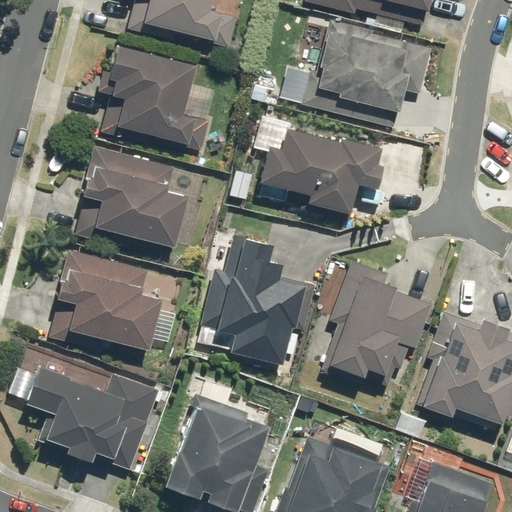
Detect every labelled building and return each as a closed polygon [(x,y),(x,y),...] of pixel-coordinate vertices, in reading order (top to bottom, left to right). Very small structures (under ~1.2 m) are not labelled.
[(212,0),(130,0),(124,26),(227,52),(237,12),(211,5),(212,0)] [(305,0),(424,30),(432,0),(305,0)] [(319,70),(311,68),(302,102),(396,126),(406,87),(421,91),(434,42),(332,16),(319,70)] [(198,60),(121,40),(98,128),(201,154),(210,116),(185,110),(198,60)] [(383,144),(288,122),(283,143),(268,140),(260,176),(311,188),(308,200),(352,210),(359,179),(381,184),(386,162),(380,160),(383,144)] [(175,162),(95,142),(73,231),(153,251),(156,238),(179,244),(192,192),(169,186),(175,162)] [(254,172),(236,168),(229,193),(248,198),(254,172)] [(226,268),(215,265),(200,324),(236,332),(232,349),(286,362),(295,324),(305,327),(316,282),(282,274),(285,260),(271,257),(276,238),(236,228),(226,268)] [(148,265),(70,246),(48,335),(126,355),(130,340),(155,346),(167,295),(142,289),(148,265)] [(390,269),(352,256),(331,317),(340,320),(324,363),(394,387),(409,344),(417,347),(433,300),(398,288),(400,281),(388,277),(390,269)] [(504,432),(511,409),(511,330),(509,330),(511,322),(485,313),(482,320),(445,307),(428,354),(432,355),(416,402),(504,432)] [(107,385),(42,360),(27,399),(48,408),(37,436),(128,472),(161,387),(114,369),(107,385)] [(257,462),(272,422),(198,396),(167,482),(201,494),(204,486),(212,489),(209,497),(251,511),(254,511),(271,467),(257,462)] [(428,418),(403,409),(395,428),(420,438),(428,418)] [(376,511),(393,462),(308,433),(290,486),(285,484),(275,511),(376,511)] [(482,511),(494,479),(434,458),(419,499),(412,497),(406,511),(482,511)]
